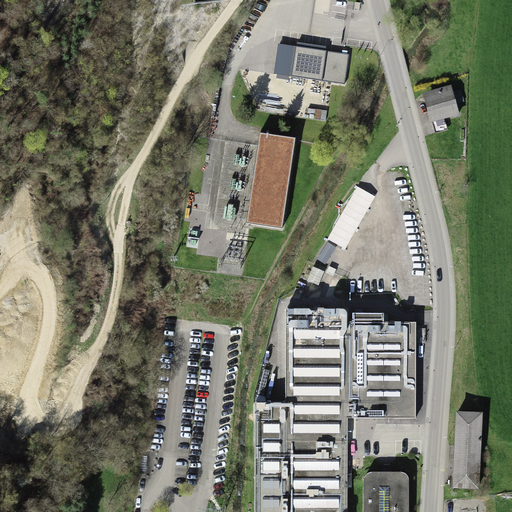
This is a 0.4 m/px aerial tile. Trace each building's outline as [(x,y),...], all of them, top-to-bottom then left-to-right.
[(346,52),(276,47),(274,76),(344,82),(346,52)] [(443,88),(425,93),(436,126),(444,125),(443,121),(460,117),(452,86),(450,87),(448,81),(442,83),(443,88)] [(256,147),(246,225),(282,230),(294,141),(258,136),(256,147)] [(349,313),(287,313),(287,407),(255,407),(254,511),(406,511),(406,479),(362,479),(361,511),(344,511),(345,420),(414,420),(414,330),(349,329),(349,313)] [(455,416),(453,488),(479,489),(481,416),(455,416)]
